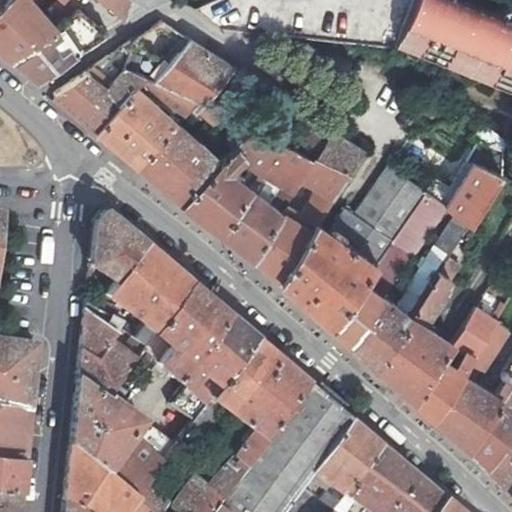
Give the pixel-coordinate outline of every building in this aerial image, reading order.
[(53,25),(45,17),(28,0),(0,0),(0,49),(7,55),(53,25)] [(102,0),(123,18),(126,0),(102,0)] [(264,33),(267,2),(265,0),(197,0),(200,4),(193,7),(217,27),(264,33)] [(498,7),(480,0),(412,0),(394,45),(511,92),(511,2),(507,2),(498,7)] [(53,25),(67,15),(59,5),(45,17),(53,25)] [(77,8),(67,15),(53,25),(7,55),(21,67),(35,79),(103,31),(77,8)] [(175,49),(186,36),(158,19),(147,25),(175,49)] [(151,78),(160,67),(133,35),(128,38),(121,64),(140,73),(151,78)] [(226,63),(186,36),(175,49),(165,60),(166,61),(160,67),(151,78),(194,98),(195,99),(226,63)] [(102,86),(119,66),(108,51),(83,69),(102,86)] [(140,73),(121,64),(119,66),(102,86),(83,69),(50,92),(77,115),(93,128),(127,87),(133,80),(140,73)] [(187,105),(194,98),(151,78),(140,73),(133,80),(181,112),(187,105)] [(169,125),(127,87),(93,128),(118,150),(135,164),(169,125)] [(195,112),(187,105),(181,112),(169,125),(135,164),(180,202),(217,162),(230,146),(250,125),(243,119),(224,138),(214,130),(199,147),(194,142),(196,140),(182,127),(195,112)] [(312,157),(329,130),(295,108),(280,132),(298,142),(294,149),(311,158),(312,157)] [(291,191),(298,180),(311,158),(294,149),(250,125),(230,146),(257,170),(256,171),(291,191)] [(312,157),(345,173),(346,174),(361,151),(329,130),(312,157)] [(298,180),(311,188),(329,199),(345,173),(312,157),(311,158),(298,180)] [(180,202),(251,256),(278,212),(217,162),(180,202)] [(331,326),(389,242),(425,192),(384,165),(354,214),(343,208),(325,234),(313,226),(280,281),(331,326)] [(453,213),(406,287),(419,297),(436,272),(446,257),(499,174),(478,166),(450,210),(453,213)] [(280,281),(313,226),(329,199),(311,188),(295,222),(278,212),(251,256),(280,281)] [(389,242),(401,250),(429,210),(436,216),(445,204),(425,192),(389,242)] [(90,221),(85,269),(96,277),(100,271),(111,280),(139,243),(99,209),(90,221)] [(348,341),(379,294),(408,254),(401,250),(389,242),(331,326),(348,341)] [(184,281),(139,243),(111,280),(102,292),(138,321),(148,330),(184,281)] [(511,249),(510,249),(503,261),(511,265),(511,249)] [(456,263),(446,257),(436,272),(419,297),(408,315),(375,365),(413,399),(439,358),(449,343),(447,342),(420,323),(442,292),(446,278),(456,263)] [(178,384),(185,389),(196,373),(211,385),(248,335),(184,281),(148,330),(157,337),(138,363),(144,369),(150,363),(178,384)] [(419,297),(406,287),(402,293),(408,297),(401,310),(408,315),(419,297)] [(375,365),(408,315),(401,310),(379,294),(348,341),(375,365)] [(467,447),(511,377),(511,351),(497,374),(501,378),(491,394),(468,379),(476,367),(479,369),(511,319),(511,302),(507,299),(493,320),(431,415),(467,447)] [(81,303),(80,312),(85,315),(90,307),(81,303)] [(431,415),(493,320),(471,306),(447,342),(449,343),(459,350),(450,365),(439,358),(413,399),(431,415)] [(80,312),(76,347),(90,358),(103,337),(112,323),(114,319),(90,307),(85,315),(80,312)] [(148,330),(138,321),(133,329),(114,319),(112,323),(139,343),(148,330)] [(135,379),(144,369),(138,363),(157,337),(148,330),(139,343),(129,357),(121,367),(135,379)] [(211,385),(199,400),(168,443),(150,467),(173,484),(183,468),(182,467),(224,409),(228,413),(270,354),(248,335),(211,385)] [(129,357),(103,337),(90,358),(76,347),(73,377),(102,393),(121,367),(129,357)] [(0,405),(24,409),(31,344),(0,339),(0,405)] [(174,511),(205,511),(301,381),(270,354),(228,413),(246,426),(202,483),(189,473),(167,507),(174,511)] [(168,443),(155,433),(142,449),(124,435),(137,418),(123,407),(142,384),(135,379),(121,367),(102,393),(73,377),(66,442),(131,493),(146,473),(150,467),(168,443)] [(511,397),(511,377),(467,447),(484,465),(511,423),(511,405),(508,403),(511,397)] [(301,381),(205,511),(275,511),(307,470),(345,418),(301,381)] [(185,389),(178,384),(165,403),(173,409),(155,433),(168,443),(199,400),(185,389)] [(0,457),(18,460),(24,409),(0,405),(0,457)] [(345,418),(307,470),(326,485),(305,511),(324,511),(374,444),(345,418)] [(511,492),(511,489),(511,423),(484,465),(511,492)] [(89,511),(98,502),(113,511),(117,511),(129,497),(131,493),(66,442),(60,499),(79,511),(89,511)] [(425,511),(437,496),(374,444),(324,511),(425,511)] [(18,460),(0,457),(0,491),(15,493),(18,460)] [(129,497),(148,511),(149,511),(152,511),(168,490),(146,473),(131,493),(129,497)] [(12,511),(15,493),(0,491),(0,511),(12,511)] [(455,511),(437,496),(425,511),(455,511)] [(117,511),(147,511),(148,511),(129,497),(117,511)] [(79,511),(60,499),(58,511),(79,511)]
